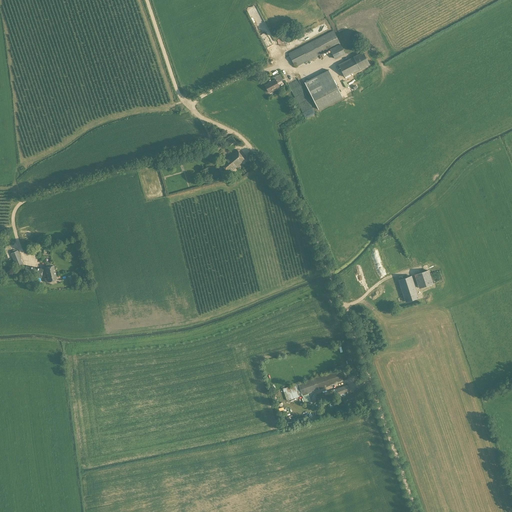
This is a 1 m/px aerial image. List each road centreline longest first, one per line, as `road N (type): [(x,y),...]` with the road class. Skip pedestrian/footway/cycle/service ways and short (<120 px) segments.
road 1 (track): [(415,511),(310,220),(248,147)]
road 2 (track): [(146,0),(179,95),(248,147)]
